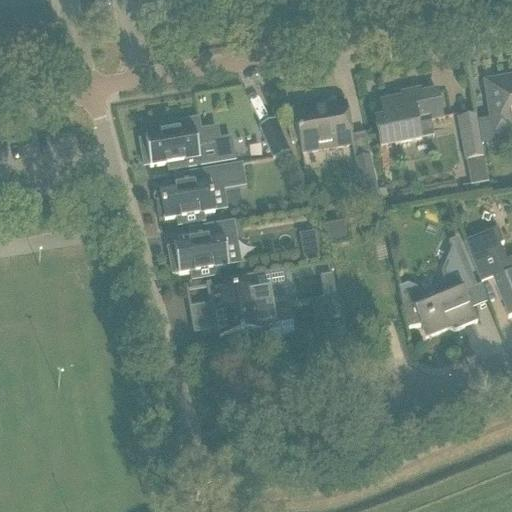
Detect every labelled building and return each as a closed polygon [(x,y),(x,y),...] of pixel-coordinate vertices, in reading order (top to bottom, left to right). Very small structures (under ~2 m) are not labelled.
[(46,26),(53,25),(50,4),(0,12),(0,52),(49,45),(46,26)] [(511,77),(483,83),(492,140),(511,136),(511,77)] [(436,93),(418,96),(418,92),(401,96),(402,100),(380,105),(384,122),(374,124),(380,150),(421,141),(420,135),(431,132),(429,121),(442,118),(436,93)] [(352,147),(348,125),(345,105),(323,109),(324,113),(295,118),(301,155),(352,147)] [(465,161),(483,158),(475,116),(457,119),(465,161)] [(145,141),(139,142),(142,161),(148,160),(149,168),(166,166),(166,167),(168,167),(169,173),(234,162),(230,140),(202,145),(199,131),(198,121),(176,124),(178,133),(161,136),(161,137),(145,140),(145,141)] [(289,154),(275,121),(259,128),(273,161),(289,154)] [(370,218),(382,215),(370,156),(355,160),(364,204),(367,204),(370,218)] [(202,216),(214,214),(211,193),(244,188),(240,166),(191,175),(191,177),(192,176),(194,187),(176,190),(176,191),(159,194),(160,202),(155,203),(158,223),(176,220),(178,228),(204,223),(202,216)] [(327,226),(332,247),(333,247),(333,245),(344,243),(343,239),(351,238),(347,222),(349,222),(349,221),(327,226)] [(174,256),(168,257),(172,276),(178,275),(178,276),(190,274),(192,282),(217,278),(216,270),(228,268),(225,247),(236,245),(233,224),(204,229),(205,231),(206,231),(208,241),(189,244),(190,245),(173,248),(174,256)] [(38,226),(14,230),(16,240),(40,236),(38,226)] [(497,229),(464,243),(472,263),(479,281),(490,277),(500,301),(503,300),(506,307),(503,308),(508,319),(511,317),(511,269),(509,271),(505,261),(499,246),(503,244),(497,229)] [(424,302),(403,311),(407,330),(420,327),(425,340),(448,330),(454,333),(476,324),(471,311),(464,294),(477,289),(469,270),(456,239),(447,243),(450,251),(440,276),(448,300),(426,307),(424,302)] [(318,247),(302,250),(304,262),(320,259),(318,247)] [(224,285),(206,289),(207,297),(211,319),(289,305),(288,300),(287,300),(285,287),(284,288),(259,292),(257,278),(258,277),(258,276),(224,282),(224,285)] [(335,297),(331,276),(320,278),(323,299),(335,297)] [(323,299),(320,300),(323,322),(339,319),(335,297),(323,299)] [(289,305),(211,319),(213,332),(214,336),(219,335),(219,340),(233,337),(235,349),(270,343),(270,342),(269,342),(267,328),(292,324),(289,311),(290,311),(289,305)]
